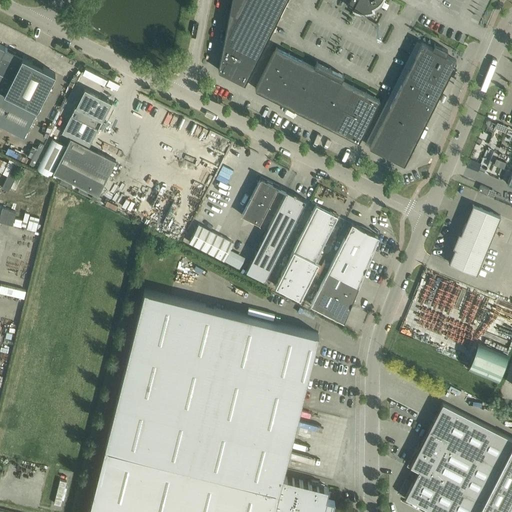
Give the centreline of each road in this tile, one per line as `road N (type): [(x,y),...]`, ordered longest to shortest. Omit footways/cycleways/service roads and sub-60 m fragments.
road 1 (unclassified): [(371,511),(374,348),(427,217)]
road 2 (unclassified): [(427,217),(183,94)]
road 3 (unclassified): [(427,217),(511,22)]
road 4 (unclassified): [(183,94),(48,26)]
